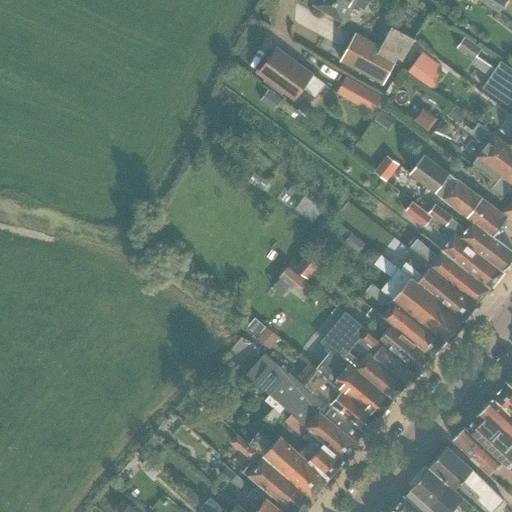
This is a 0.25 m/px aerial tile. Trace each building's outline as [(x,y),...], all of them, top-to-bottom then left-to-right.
[(355,0),(316,0),(314,4),(343,21),(355,0)] [(481,0),(499,12),(507,0),(481,0)] [(401,59),(412,38),(391,27),(381,47),(355,33),(340,61),(382,83),(397,57),(401,59)] [(511,111),(509,115),(511,116),(511,69),(502,63),(497,70),(476,55),(481,47),(464,36),(456,47),(474,58),(470,63),(491,77),(482,88),(511,108),(511,111)] [(276,48),(258,72),(293,98),(302,87),(315,96),(324,84),(311,74),(276,48)] [(440,64),(421,51),(407,71),(432,88),(442,74),(436,70),(440,64)] [(380,95),(345,75),(336,92),(371,112),(380,95)] [(281,99),(268,89),(260,99),(273,110),(281,99)] [(392,112),(383,106),(373,119),(387,129),(394,118),(390,115),(392,112)] [(465,114),(453,106),(448,114),(460,122),(465,114)] [(507,180),(511,184),(511,146),(511,145),(493,132),(493,133),(477,122),(469,133),(485,144),(472,162),(497,181),(501,176),(506,180),(507,180)] [(399,164),(387,154),(374,171),(385,180),(399,164)] [(471,222),(492,237),(506,218),(494,208),(424,155),(409,175),(471,222)] [(501,176),(497,181),(491,188),(501,197),(507,190),(511,194),(511,199),(503,211),(511,218),(511,184),(507,180),(506,180),(501,176)] [(309,199),(300,210),(313,221),(314,221),(324,209),(323,209),(309,198),(309,199)] [(440,250),(441,250),(489,288),(503,270),(454,234),(445,226),(427,213),(428,212),(412,200),(405,210),(425,225),(427,222),(449,240),(440,250)] [(511,259),(511,251),(492,237),(471,222),(463,233),(460,230),(462,228),(450,219),(453,216),(434,203),(428,212),(427,213),(445,226),(454,234),(503,270),(511,259)] [(364,242),(351,232),(344,241),(358,251),(364,242)] [(489,288),(441,250),(437,256),(421,244),(416,239),(408,248),(414,252),(430,266),(429,267),(476,305),(489,288)] [(319,264),(306,253),(294,267),(307,278),(319,264)] [(381,256),(374,264),(390,277),(381,289),(392,298),(391,298),(444,340),(463,318),(399,269),(381,256)] [(399,269),(463,318),(467,314),(476,305),(429,267),(423,275),(409,265),(405,262),(399,269)] [(306,280),(287,265),(279,276),(298,291),(306,280)] [(444,340),(391,298),(371,283),(366,290),(384,305),(385,304),(389,307),(381,317),(430,355),(444,340)] [(279,311),(273,305),(263,315),(269,321),(279,311)] [(380,338),(417,370),(430,355),(381,317),(377,313),(371,308),(366,314),(373,319),(373,318),(383,327),(384,325),(388,328),(380,338)] [(374,353),(370,358),(404,385),(417,370),(380,338),(365,327),(347,314),(340,324),(374,353)] [(279,336),(266,325),(255,338),(268,349),(279,336)] [(318,338),(305,328),(299,336),(312,346),(318,338)] [(392,400),(404,385),(370,358),(365,354),(356,365),(352,363),(353,360),(345,354),(340,360),(329,351),(314,369),(315,369),(339,389),(341,387),(378,417),(392,400)] [(308,428),(343,460),(356,445),(354,443),(322,416),(326,410),(284,375),(263,357),(248,376),(269,394),(264,400),(273,407),(279,413),(284,407),(292,414),(297,418),(308,428)] [(290,369),(284,375),(326,410),(322,416),(354,443),(363,433),(364,433),(378,417),(341,387),(340,389),(339,389),(315,369),(314,369),(308,363),(298,376),(290,369)] [(511,385),(507,381),(492,399),(511,416),(511,385)] [(481,412),(464,428),(511,472),(511,416),(492,399),(481,412)] [(279,413),(273,407),(262,418),(269,424),(279,413)] [(290,416),(285,422),(289,425),(290,426),(302,436),(307,430),(308,429),(308,428),(297,418),(292,414),(290,416)] [(511,472),(464,428),(451,440),(488,475),(495,468),(509,480),(511,477),(511,472)] [(308,461),(326,478),(331,472),(343,460),(308,429),(307,430),(302,436),(307,442),(298,452),(308,461)] [(257,451),(311,497),(326,479),(326,478),(308,461),(298,452),(279,436),(271,446),(267,443),(267,440),(258,432),(249,443),(257,450),(257,451)] [(311,497),(257,451),(236,435),(231,442),(251,458),(252,457),(258,463),(256,465),(251,461),(243,472),(290,511),(298,511),(304,506),(311,497)] [(445,447),(428,467),(429,468),(454,490),(463,480),(480,496),(477,499),(490,511),(492,511),(503,500),(487,486),(486,485),(445,447)] [(146,459),(142,464),(149,470),(149,471),(148,472),(148,473),(153,477),(159,471),(146,459)] [(226,466),(222,471),(241,488),(246,482),(227,465),(226,466)] [(412,490),(404,498),(419,511),(448,511),(462,497),(454,490),(429,468),(410,488),(412,490)] [(245,511),(237,504),(229,511),(228,511),(210,496),(205,502),(187,486),(182,491),(201,507),(200,508),(205,511),(245,511)] [(259,507),(255,511),(284,511),(266,497),(266,498),(253,488),(246,498),(259,507)] [(390,511),(419,511),(404,498),(403,496),(390,511)] [(136,511),(122,500),(113,511),(136,511)]
